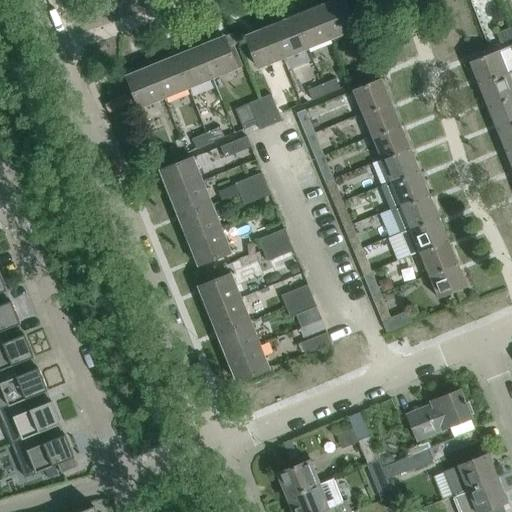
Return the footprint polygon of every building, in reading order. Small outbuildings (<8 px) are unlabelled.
[(333,2),(319,8),(331,38),(356,28),(344,0),(334,0),(333,1),(333,2)] [(331,38),(319,8),(305,13),(304,12),(294,16),(307,48),(331,38)] [(307,48),(294,16),(285,20),(285,21),(271,27),(283,58),(307,48)] [(283,58),(271,27),(257,33),(256,32),(246,36),(259,68),(283,58)] [(511,38),(511,31),(511,28),(497,33),(501,43),(511,38)] [(237,68),(227,43),(224,36),(214,40),(214,42),(200,47),(212,78),(237,68)] [(212,78),(200,47),(186,53),(186,52),(175,56),(188,88),(212,78)] [(469,62),(479,85),(508,74),(498,50),(469,62)] [(188,88),(175,56),(166,60),(166,61),(152,67),(164,98),(188,88)] [(356,70),(361,80),(375,74),(370,64),(356,70)] [(164,98),(152,67),(138,73),(137,71),(127,76),(140,108),(164,98)] [(511,72),(508,74),(479,85),(488,108),(511,98),(511,72)] [(336,78),(322,84),(326,94),(340,89),(336,78)] [(352,90),(362,113),(391,101),(382,78),(352,90)] [(326,94),(322,84),(308,90),(312,100),(326,94)] [(261,100),(271,125),(282,121),(272,95),(261,100)] [(511,125),(511,98),(488,108),(498,131),(511,125)] [(271,125),(261,100),(249,104),(257,123),(260,130),(271,125)] [(401,124),(391,101),(362,113),(372,136),(401,124)] [(257,123),(249,104),(235,110),(243,129),(257,123)] [(297,113),(307,137),(315,134),(305,109),(297,113)] [(410,147),(401,124),(372,136),(381,159),(410,147)] [(511,152),(511,125),(498,131),(507,154),(511,152)] [(220,127),(206,132),(210,142),(224,137),(220,127)] [(210,142),(206,132),(192,138),(196,148),(210,142)] [(324,156),(315,134),(307,137),(316,159),(319,158),(324,156)] [(220,146),(225,158),(251,148),(246,135),(220,146)] [(157,152),(162,163),(176,157),(172,147),(157,152)] [(420,170),(410,147),(381,159),(391,182),(420,170)] [(324,156),(319,158),(316,159),(325,182),(333,179),(324,156)] [(170,194),(203,181),(193,157),(160,170),(164,180),(166,180),(171,193),(170,193),(170,194)] [(429,193),(420,170),(391,182),(382,186),(382,187),(391,209),(429,193)] [(240,194),(266,184),(262,173),(236,183),(240,194)] [(343,202),(333,179),(325,182),(335,205),(343,202)] [(179,218),(212,205),(203,181),(170,194),(170,195),(171,194),(177,207),(175,208),(179,218)] [(271,194),(266,184),(240,194),(245,205),(271,194)] [(439,217),(429,193),(391,209),(400,231),(402,232),(410,229),(439,217)] [(352,225),(343,202),(335,205),(344,228),(352,225)] [(189,241),(221,228),(212,205),(179,218),(183,227),(184,227),(190,240),(188,240),(189,241)] [(448,240),(439,217),(410,229),(419,252),(448,240)] [(362,249),(352,225),(344,228),(354,252),(362,249)] [(231,252),(221,228),(189,241),(189,242),(190,241),(195,254),(194,255),(198,265),(231,252)] [(259,240),(263,250),(290,240),(285,229),(259,240)] [(294,251),(290,240),(263,250),(268,262),(294,251)] [(458,263),(448,240),(419,252),(429,275),(458,263)] [(372,272),(362,249),(354,252),(363,275),(372,272)] [(468,286),(458,263),(429,275),(439,298),(468,286)] [(363,275),(373,298),(381,294),(372,272),(363,275)] [(208,310),(240,297),(231,273),(198,286),(203,297),(204,296),(209,309),(208,310)] [(287,306),(313,296),(308,285),(282,296),(287,306)] [(391,318),(381,294),(373,298),(382,322),(391,318)] [(317,306),(313,296),(287,306),(291,317),(317,306)] [(217,333),(250,320),(240,297),(208,310),(208,311),(210,311),(215,324),(214,324),(217,333)] [(20,324),(10,301),(9,301),(0,305),(0,331),(18,324),(18,325),(20,324)] [(391,318),(382,322),(387,333),(412,322),(407,311),(391,318)] [(335,312),(311,319),(315,331),(339,324),(335,312)] [(227,357),(259,344),(250,320),(217,333),(221,343),(223,343),(228,356),(227,356),(227,357)] [(328,332),(327,332),(301,343),(305,354),(332,343),(328,332)] [(33,358),(24,334),(22,334),(22,335),(0,343),(0,370),(8,367),(32,358),(33,358)] [(269,368),(262,350),(259,344),(227,357),(227,358),(229,357),(234,370),(233,371),(237,381),(269,368)] [(47,391),(37,368),(37,367),(36,368),(12,378),(8,367),(0,370),(0,409),(22,401),(45,391),(47,391)] [(426,408),(407,415),(417,440),(449,427),(453,437),(475,429),(470,418),(471,418),(459,390),(432,401),(434,407),(427,410),(426,408)] [(60,424),(51,401),(49,401),(50,402),(26,411),(22,401),(0,409),(0,415),(11,444),(35,434),(59,424),(59,425),(60,424)] [(349,417),(368,465),(380,459),(379,456),(371,436),(360,412),(349,417)] [(77,467),(64,434),(63,434),(63,435),(39,444),(35,434),(11,444),(25,477),(57,464),(61,473),(77,467)] [(408,457),(427,449),(430,448),(427,441),(405,450),(408,457)] [(433,462),(427,449),(408,457),(395,462),(383,467),(386,474),(388,479),(415,468),(415,469),(433,462)] [(386,453),(379,456),(380,459),(383,467),(395,462),(393,456),(386,453)] [(444,472),(454,496),(498,479),(488,454),(444,472)] [(277,473),(278,474),(274,475),(279,487),(283,486),(287,497),(298,492),(320,484),(310,460),(277,473)] [(333,478),(320,484),(298,492),(287,497),(292,508),(288,510),(288,511),(350,511),(346,500),(343,502),(333,478)] [(482,511),(507,502),(498,479),(454,496),(460,511),(482,511)]
